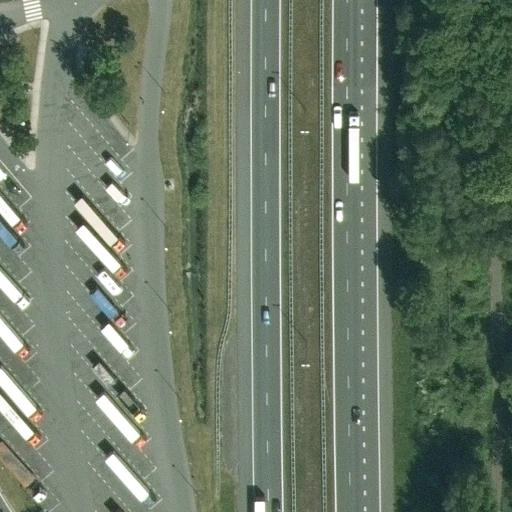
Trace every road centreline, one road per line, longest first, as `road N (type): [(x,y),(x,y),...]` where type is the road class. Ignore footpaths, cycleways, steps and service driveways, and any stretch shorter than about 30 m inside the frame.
road 1 (motorway): [(266,0),(268,511)]
road 2 (motorway): [(350,511),(350,0)]
